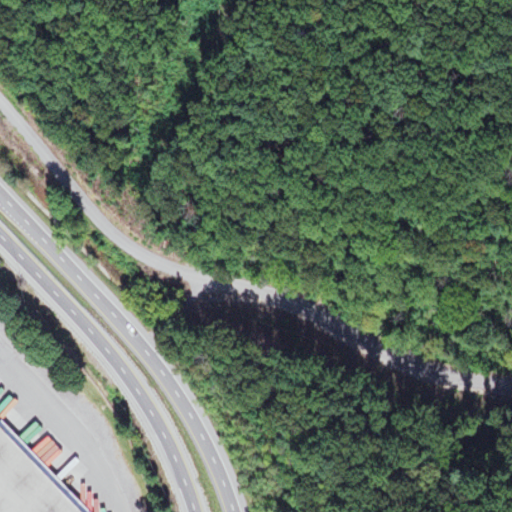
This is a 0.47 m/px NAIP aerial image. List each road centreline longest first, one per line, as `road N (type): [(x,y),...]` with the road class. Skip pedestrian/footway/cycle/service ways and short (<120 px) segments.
road 1 (trunk): [(232,511),(203,440),(163,374),(0,192)]
road 2 (trunk): [(0,235),(149,407),(194,511)]
